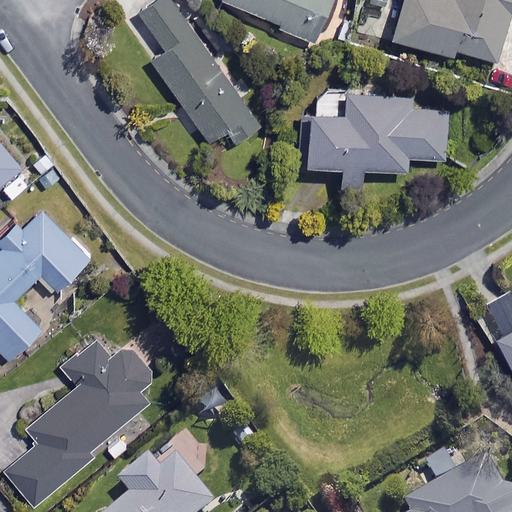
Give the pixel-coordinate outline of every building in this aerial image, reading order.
[(256,122),(170,0),(148,0),(135,9),(161,47),(148,56),(205,138),(222,126),(232,139),(256,122)] [(233,0),(312,35),(327,0),(233,0)] [(396,0),(386,31),(446,51),(449,44),(492,58),(511,0),(396,0)] [(447,100),(341,90),(339,108),(302,105),(297,156),(402,166),(404,151),(442,155),(447,100)] [(0,186),(9,198),(30,180),(0,143),(0,186)] [(83,252),(33,201),(0,234),(0,242),(0,243),(0,349),(5,355),(35,325),(7,297),(33,271),(48,287),(83,252)] [(511,323),(491,334),(509,371),(511,369),(511,323)] [(136,383),(149,373),(122,341),(106,354),(91,337),(58,364),(73,382),(23,423),(37,439),(5,466),(33,500),(88,454),(83,449),(146,396),(136,383)] [(225,402),(208,380),(189,395),(206,417),(225,402)] [(193,511),(207,500),(167,454),(152,467),(142,455),(113,481),(124,494),(102,511),(193,511)] [(511,511),(511,483),(465,472),(456,473),(407,499),(413,511),(410,511),(511,511)]
